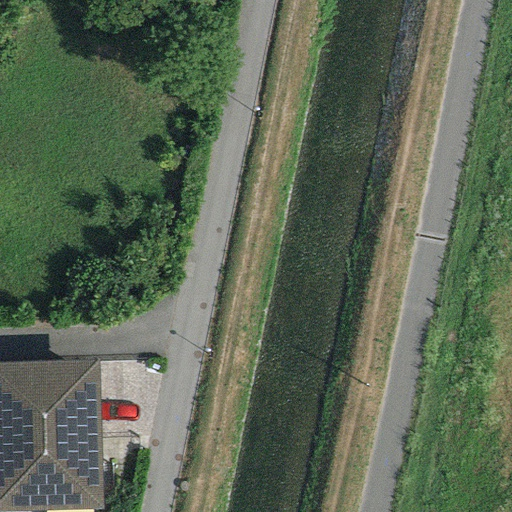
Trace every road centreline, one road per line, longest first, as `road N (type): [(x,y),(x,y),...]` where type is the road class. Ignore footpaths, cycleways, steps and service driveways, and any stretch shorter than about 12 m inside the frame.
road 1 (unclassified): [(476,0),(376,511)]
road 2 (residential): [(258,0),(201,336),(161,511)]
